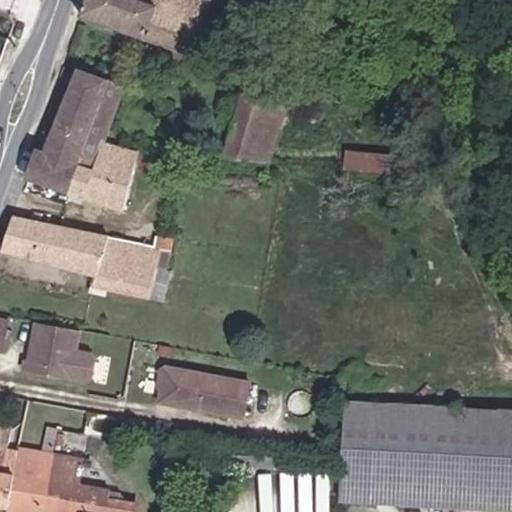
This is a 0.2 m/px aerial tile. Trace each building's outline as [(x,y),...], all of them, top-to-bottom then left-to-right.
[(194,54),(211,0),(86,0),(80,16),(81,17),(194,54)] [(457,0),(351,0),(351,17),(456,25),(457,0)] [(47,150),(35,146),(23,177),(28,179),(69,192),(80,160),(94,165),(104,140),(120,85),(74,71),(47,150)] [(223,155),(258,158),(276,103),(243,92),(223,155)] [(287,107),(276,103),(258,158),(270,159),(287,107)] [(123,208),(135,169),(141,150),(139,149),(104,140),(94,165),(80,160),(69,192),(67,199),(81,203),(84,196),(123,208)] [(413,153),(346,147),(344,165),(411,171),(413,153)] [(135,169),(175,175),(179,154),(141,150),(135,169)] [(153,245),(15,214),(2,250),(96,275),(95,284),(150,296),(161,247),(173,250),(176,239),(165,236),(156,234),(153,245)] [(173,250),(161,247),(150,296),(149,299),(165,303),(172,271),(169,271),(173,250)] [(88,358),(89,354),(73,350),(77,330),(35,322),(26,369),(84,381),(85,376),(90,377),(93,359),(88,358)] [(250,386),(166,370),(162,374),(159,390),(162,394),(160,405),(244,421),(250,386)] [(511,509),(511,413),(351,405),(345,499),(511,509)] [(27,511),(32,511),(54,511),(64,455),(67,433),(58,432),(55,452),(17,447),(7,507),(27,511)] [(10,435),(0,433),(0,443),(8,445),(10,435)] [(82,436),(67,433),(64,455),(86,459),(88,447),(80,445),(82,436)] [(0,506),(7,507),(17,447),(0,444),(0,506)] [(64,455),(54,511),(132,511),(134,504),(124,490),(81,482),(85,462),(86,459),(64,455)] [(94,463),(85,462),(84,469),(93,470),(94,463)]
